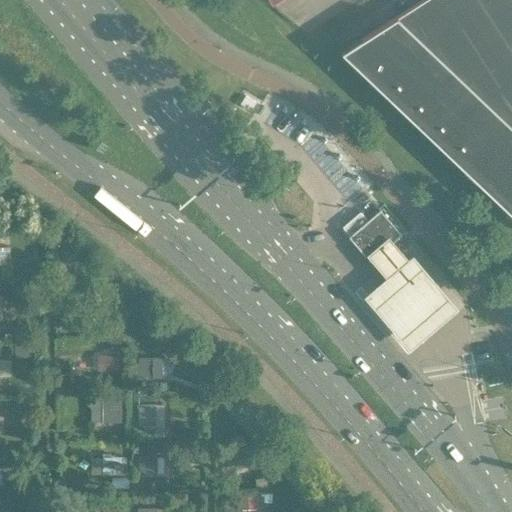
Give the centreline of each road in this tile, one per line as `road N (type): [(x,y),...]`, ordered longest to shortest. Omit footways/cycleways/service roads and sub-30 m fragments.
road 1 (secondary): [(492,511),(66,0)]
road 2 (secondary): [(0,102),(203,273),(357,425),(410,491)]
